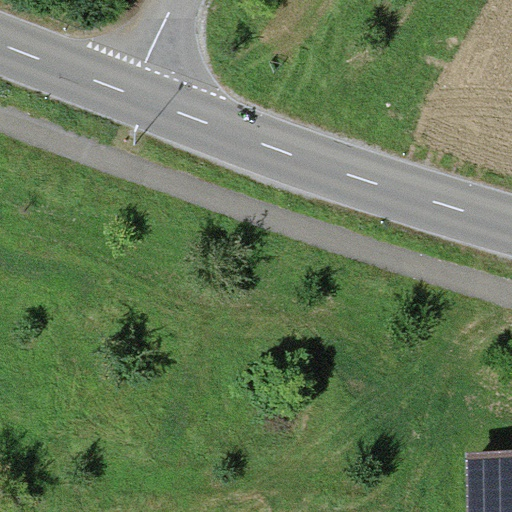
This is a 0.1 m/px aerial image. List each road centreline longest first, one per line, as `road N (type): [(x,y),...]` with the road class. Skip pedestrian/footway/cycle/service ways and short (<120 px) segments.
road 1 (tertiary): [(0,43),(511,223)]
road 2 (track): [(0,125),(274,224),(511,296)]
